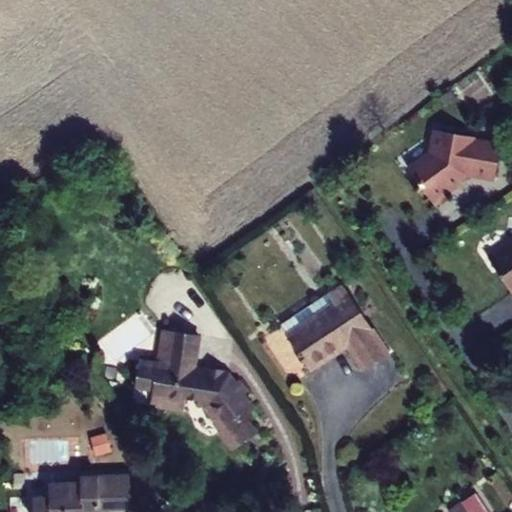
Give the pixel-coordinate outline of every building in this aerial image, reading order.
[(434,142),(406,162),(432,197),(449,184),(445,179),(463,166),(463,162),(492,167),(497,133),(468,130),(468,127),(432,122),(430,137),(434,142)] [(511,230),(486,248),(509,284),(511,282),(511,230)] [(281,322),(308,358),(343,335),(360,359),(390,339),(343,272),(324,285),(329,291),(281,322)] [(140,354),(136,382),(153,385),(150,402),(169,406),(171,394),(202,398),(213,412),(209,415),(232,444),(257,427),(247,414),(256,407),(248,395),(254,392),(243,376),(237,379),(228,369),(196,364),(203,330),(168,325),(163,357),(140,354)] [(37,489),(38,508),(56,509),(55,511),(93,511),(93,502),(92,492),(112,492),(138,492),(139,462),(75,465),(75,474),(54,474),(54,489),(37,489)] [(496,511),(481,488),(450,509),(451,511),(496,511)] [(92,492),(93,502),(112,502),(112,492),(92,492)]
